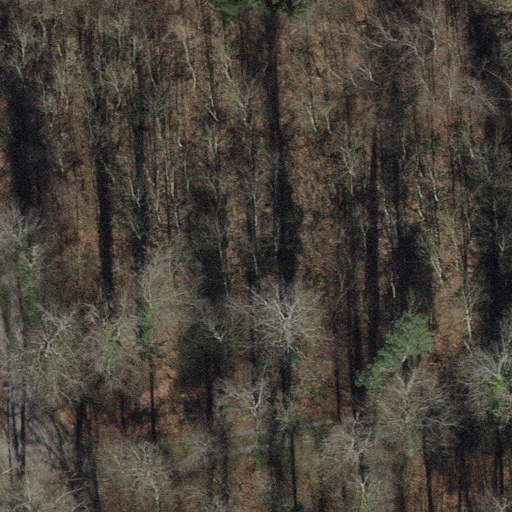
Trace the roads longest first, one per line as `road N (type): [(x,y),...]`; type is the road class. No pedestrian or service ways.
road 1 (track): [(0,477),(511,408)]
road 2 (track): [(0,203),(49,511)]
